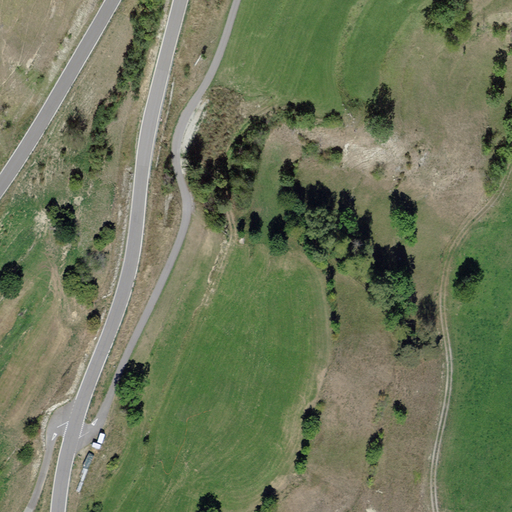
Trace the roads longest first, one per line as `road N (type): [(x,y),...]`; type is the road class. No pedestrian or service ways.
road 1 (unclassified): [(237,0),(178,133),(186,206),(177,244),(98,423),(71,433)]
road 2 (secondary): [(75,420),(128,272),(147,131),(179,0)]
road 3 (track): [(511,159),(450,256),(443,297),(449,383),(434,463),(435,511)]
road 4 (secondary): [(112,0),(0,186)]
